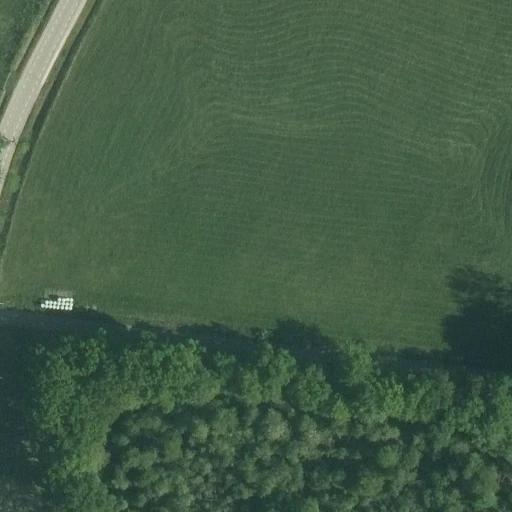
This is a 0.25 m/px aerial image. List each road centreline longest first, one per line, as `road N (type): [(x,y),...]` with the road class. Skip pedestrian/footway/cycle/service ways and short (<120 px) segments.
road 1 (unclassified): [(511,377),(0,316)]
road 2 (tertiary): [(0,152),(77,0)]
